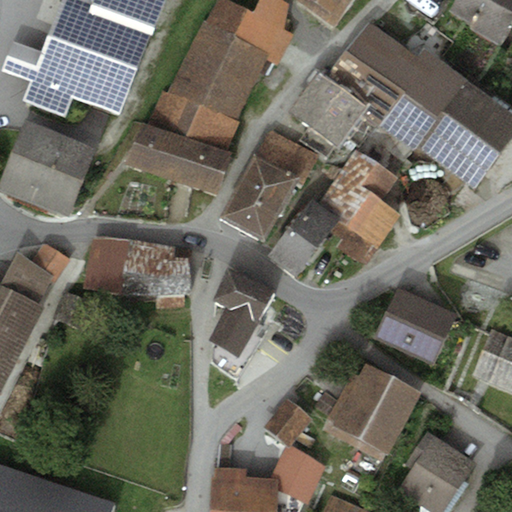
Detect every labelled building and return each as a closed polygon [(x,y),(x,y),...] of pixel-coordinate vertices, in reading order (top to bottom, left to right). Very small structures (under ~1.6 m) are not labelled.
[(61,0),(41,51),(13,41),(3,70),(33,80),(23,99),(65,116),(72,95),(118,113),(165,0),(61,0)] [(229,0),(215,0),(204,22),(234,35),(248,9),(229,0)] [(248,9),(234,35),(268,54),(279,60),(292,34),(283,29),(288,4),(281,0),(258,0),(253,12),(248,9)] [(350,0),(297,0),(331,25),(350,0)] [(511,22),(511,0),(454,0),(449,11),(472,23),(469,28),(500,45),(511,22)] [(234,35),(204,22),(170,89),(237,118),(268,54),(234,35)] [(416,56),(369,22),(322,76),(414,150),(417,146),(473,188),(511,139),(511,113),(423,47),(416,56)] [(367,116),(318,75),(292,112),(309,124),(300,139),(326,157),(334,143),(340,148),(367,116)] [(239,123),(165,91),(147,123),(227,150),(239,123)] [(147,123),(142,122),(124,163),(218,194),(236,153),(227,150),(147,123)] [(94,151),(26,123),(0,185),(0,187),(71,214),(94,151)] [(318,157),(271,131),(256,154),(298,178),(302,181),(318,157)] [(397,179),(356,149),(320,203),(342,219),(331,233),(343,240),(338,249),(365,264),(400,215),(383,200),(397,179)] [(298,178),(256,154),(221,217),(265,240),(298,178)] [(338,220),(311,198),(267,254),(295,276),(338,220)] [(131,240),(92,237),(85,289),(117,298),(144,296),(145,302),(156,301),(157,307),(184,306),(184,295),(190,295),(188,272),(191,250),(131,240)] [(69,259),(43,242),(31,259),(57,276),(69,259)] [(0,396),(46,308),(38,304),(52,278),(17,251),(0,282),(0,396)] [(272,290),(228,268),(212,299),(227,307),(209,339),(210,359),(238,376),(258,342),(246,337),(272,290)] [(457,314),(398,288),(375,337),(436,365),(457,314)] [(62,294),(54,317),(79,326),(88,304),(62,294)] [(511,336),(493,328),(471,380),(511,397),(511,336)] [(421,394),(364,364),(357,376),(350,373),(337,399),(322,392),(312,409),(328,420),(322,428),(382,462),(421,394)] [(310,420),(287,400),(264,426),(287,446),(310,420)] [(441,511),(474,463),(427,432),(405,465),(412,470),(399,489),(433,511),(441,511)] [(306,456),(293,479),(312,501),(326,468),(306,456)] [(111,511),(114,504),(0,465),(0,511),(111,511)] [(214,477),(212,477),(210,511),(275,511),(277,479),(245,478),(246,469),(214,468),(214,477)] [(362,511),(331,497),(324,511),(362,511)]
